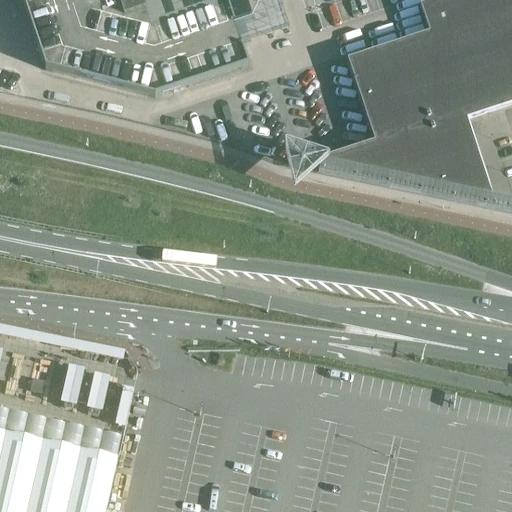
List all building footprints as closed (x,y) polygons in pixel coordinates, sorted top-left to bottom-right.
[(225,0),(21,0),(45,72),(154,100),(248,69),(225,0)] [(345,155),(354,180),(381,171),(386,187),(413,178),(419,194),(446,185),(451,200),(481,190),(458,120),(511,102),(511,0),(448,0),(420,10),(428,37),(347,64),(374,146),(345,155)] [(64,340),(63,348),(106,355),(107,347),(64,340)] [(79,405),(83,370),(70,368),(66,403),(79,405)] [(0,433),(118,459),(123,436),(107,432),(79,426),(51,420),(26,414),(0,408),(0,433)] [(106,511),(118,459),(0,433),(0,511),(106,511)]
